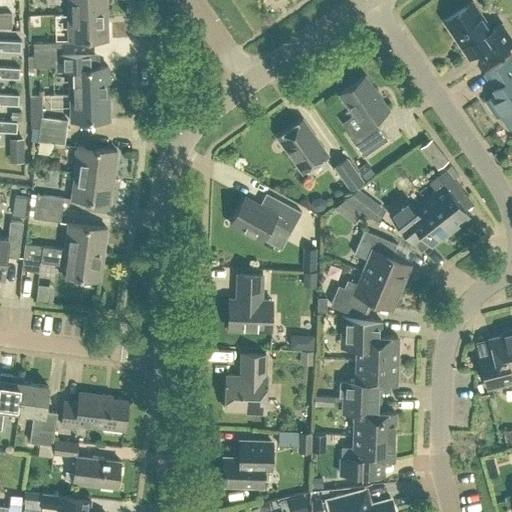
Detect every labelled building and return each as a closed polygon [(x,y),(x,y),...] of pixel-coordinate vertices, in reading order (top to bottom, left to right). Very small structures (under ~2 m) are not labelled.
[(67,0),(68,13),(107,12),(106,0),(67,0)] [(491,29),(472,0),(443,20),(468,56),(481,47),(488,57),(511,40),(511,37),(501,22),(491,29)] [(0,25),(11,26),(12,12),(0,10),(0,25)] [(107,12),(68,13),(69,39),(108,37),(107,12)] [(0,46),(0,47),(0,49),(20,50),(21,39),(11,38),(0,37),(0,46)] [(33,41),(33,53),(60,52),(60,41),(33,41)] [(33,53),(34,65),(60,65),(60,52),(33,53)] [(75,52),(60,52),(60,65),(60,66),(69,66),(70,92),(109,92),(108,65),(75,65),(75,52)] [(511,124),(511,57),(510,55),(484,72),(493,86),(492,87),(493,88),(494,87),(497,92),(486,100),(496,116),(499,114),(508,127),(511,124)] [(0,75),(19,77),(19,65),(0,64),(0,75)] [(348,134),(363,155),(387,138),(373,118),(388,108),(364,75),(339,93),(361,125),(348,134)] [(0,102),(17,103),(18,92),(0,91),(0,102)] [(109,92),(70,92),(71,118),(110,117),(109,92)] [(11,110),(10,119),(16,120),(20,120),(21,110),(11,110)] [(42,112),(30,112),(30,126),(39,127),(40,116),(40,115),(42,115),(42,112)] [(40,116),(39,127),(65,130),(67,118),(42,115),(40,115),(40,116)] [(0,129),(16,130),(16,120),(10,119),(0,118),(0,129)] [(278,136),(302,170),(326,152),(302,118),(278,136)] [(39,127),(37,139),(64,142),(65,130),(39,127)] [(10,161),(23,160),(23,137),(9,137),(10,161)] [(428,156),(438,148),(430,138),(420,146),(428,156)] [(78,144),(74,170),(113,176),(117,149),(78,144)] [(334,165),(351,188),(362,180),(346,157),(334,165)] [(374,172),(365,161),(357,167),(365,178),(374,172)] [(435,189),(424,198),(450,230),(468,215),(452,194),(462,187),(446,167),(429,181),(435,189)] [(113,176),(74,170),(71,196),(110,201),(113,176)] [(375,220),(384,208),(358,188),(345,197),(350,200),(375,220)] [(36,193),(35,204),(61,208),(63,196),(36,193)] [(13,214),(25,215),(28,195),(15,194),(13,214)] [(301,210),(273,195),(266,207),(244,195),(229,222),(261,239),(270,223),(289,233),(301,210)] [(345,197),(332,206),(341,212),(350,200),(345,197)] [(389,212),(405,232),(413,241),(422,234),(431,245),(450,230),(424,198),(413,206),(407,198),(389,212)] [(35,204),(33,216),(60,220),(61,208),(35,204)] [(0,274),(4,275),(6,255),(19,256),(23,221),(10,220),(8,237),(0,235),(0,274)] [(68,221),(64,248),(104,252),(107,226),(68,221)] [(368,258),(363,269),(400,285),(410,263),(391,255),(396,242),(363,228),(353,252),(368,258)] [(24,242),(21,268),(38,270),(40,260),(42,245),(24,242)] [(40,260),(62,263),(61,274),(100,279),(104,252),(64,248),(42,245),(40,260)] [(303,249),(302,267),(314,267),(315,249),(303,249)] [(337,283),(329,302),(344,309),(363,311),(364,309),(369,298),(372,299),(391,307),(400,285),(363,269),(357,283),(347,278),(344,286),(337,283)] [(315,284),(315,271),(303,271),(303,283),(315,284)] [(261,298),(262,273),(237,272),(236,297),(229,297),(228,328),(271,329),(272,298),(261,298)] [(326,296),(317,296),(317,309),(326,309),(326,296)] [(357,346),(356,357),(396,359),(397,335),(377,334),(378,319),(341,313),(341,333),(357,334),(357,346)] [(511,369),(511,327),(502,330),(502,333),(488,336),(492,352),(490,355),(479,358),(487,388),(511,381),(511,380),(510,370),(511,369)] [(312,363),(313,350),(302,349),(301,362),(312,363)] [(265,375),(265,353),(241,352),(240,374),(226,373),(225,408),(246,408),(246,411),(264,412),(266,375),(265,375)] [(338,395),(343,395),(376,396),(376,382),(395,383),(396,359),(356,357),(355,381),(339,380),(338,395)] [(0,428),(1,428),(4,408),(19,410),(23,382),(0,378),(0,428)] [(23,382),(19,410),(34,412),(30,440),(39,441),(52,443),(56,413),(44,411),(48,385),(23,382)] [(125,427),(128,400),(111,398),(112,395),(81,392),(80,402),(65,400),(63,425),(77,426),(78,422),(125,427)] [(332,404),(332,395),(314,394),(314,404),(332,404)] [(354,410),(354,433),(394,435),(394,411),(375,410),(376,396),(343,395),(342,412),(343,412),(343,409),(354,410)] [(297,449),(311,449),(311,441),(311,432),(311,430),(297,430),(297,444),(297,449)] [(311,441),(325,441),(325,433),(311,432),(311,441)] [(340,473),(373,474),(384,474),(384,458),(393,459),(394,435),(354,433),(353,445),(341,445),(340,473)] [(249,456),(238,456),(223,455),(222,483),(262,485),(262,468),(270,468),(271,440),(249,439),(249,456)] [(74,481),(118,486),(121,460),(78,455),(79,443),(56,441),(54,453),(77,456),(75,471),(74,479),(74,481)] [(53,468),(55,457),(40,455),(39,466),(53,468)] [(64,478),(74,479),(75,471),(65,469),(64,478)] [(322,476),(311,476),(311,486),(322,486),(322,476)] [(337,511),(344,510),(344,511),(394,511),(390,496),(365,503),(361,488),(326,497),(329,511),(337,511)] [(24,492),(24,500),(40,502),(41,491),(25,489),(24,492)] [(40,502),(40,505),(57,507),(59,493),(41,491),(40,502)] [(59,493),(57,507),(71,508),(78,509),(79,495),(59,493)] [(292,511),(306,511),(307,511),(303,494),(289,498),(292,511)] [(79,495),(78,509),(90,510),(91,496),(79,495)] [(310,511),(323,511),(320,497),(311,499),(310,511)] [(0,511),(7,511),(9,505),(0,503),(0,511)]
